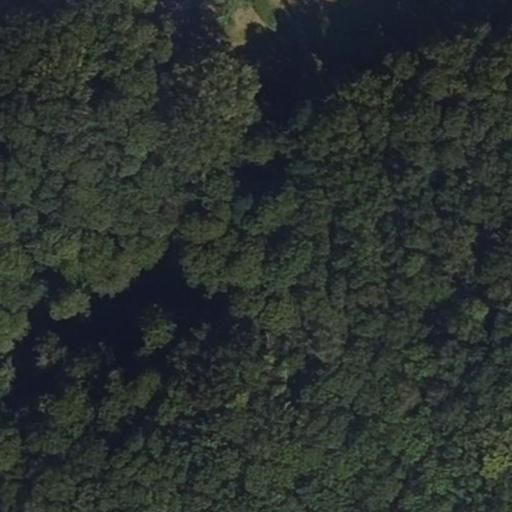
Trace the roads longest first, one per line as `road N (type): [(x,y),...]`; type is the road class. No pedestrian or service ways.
road 1 (track): [(276,511),(294,12)]
road 2 (track): [(0,488),(162,511)]
